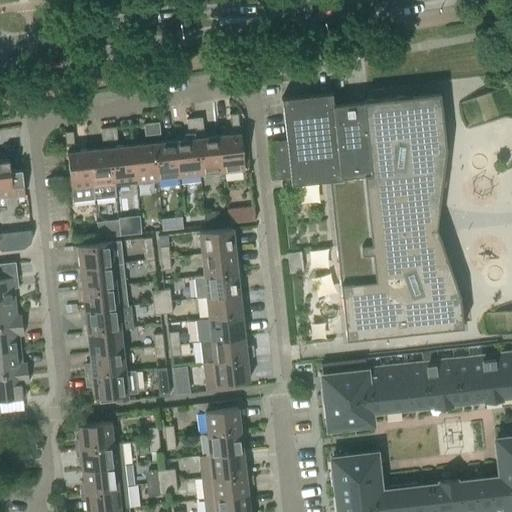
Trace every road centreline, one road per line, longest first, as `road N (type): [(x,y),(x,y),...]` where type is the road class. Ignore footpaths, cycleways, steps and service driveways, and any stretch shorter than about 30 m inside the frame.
road 1 (residential): [(35,501),(47,475),(45,427),(61,390),(29,127),(240,85),(255,98),(270,221),(291,511)]
road 2 (tertiary): [(0,72),(209,38),(288,15)]
road 3 (tertiary): [(288,15),(195,11),(0,43)]
